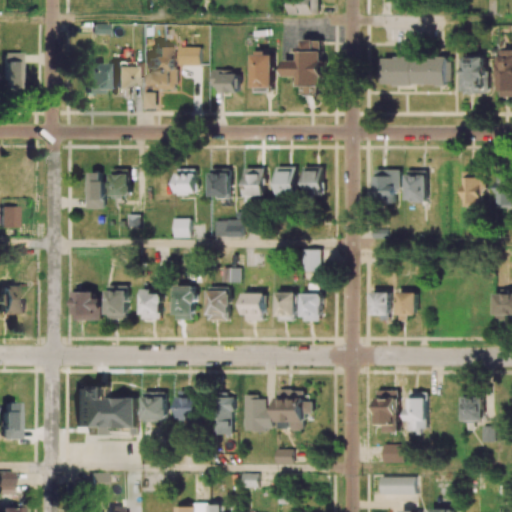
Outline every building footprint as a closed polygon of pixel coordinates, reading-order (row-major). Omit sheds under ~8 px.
[(319,14),(319,0),(289,0),(290,14),(319,14)] [(286,77),(299,76),(299,85),(324,85),(324,40),(305,40),(305,50),(299,50),(299,60),(286,60),(286,77)] [(179,64),(201,65),(202,47),(180,46),(179,64)] [(177,47),(154,47),(153,56),(150,56),(149,87),(176,88),(177,47)] [(511,95),(511,49),(501,49),(500,96),(511,95)] [(19,53),(2,53),(3,90),(20,90),(19,53)] [(465,54),(466,94),(489,93),(489,54),(465,54)] [(253,87),(274,88),(275,55),(254,55),(253,87)] [(448,85),(448,57),(384,57),(384,84),(448,85)] [(84,63),(83,94),(104,94),(104,64),(84,63)] [(131,66),(112,67),(112,96),(131,96),(131,66)] [(240,90),(240,73),(226,73),(226,69),(214,69),(214,90),(240,90)] [(144,92),(145,108),(159,107),(158,91),(144,92)] [(298,166),(278,166),(278,197),(299,197),(298,166)] [(305,195),(326,195),(326,166),(305,166),(305,195)] [(245,168),(246,197),(267,196),(266,167),(245,168)] [(113,196),(132,195),(131,168),(112,169),(113,196)] [(210,196),(232,196),(232,168),(211,168),(210,196)] [(179,194),(199,195),(199,169),(179,169),(179,194)] [(403,170),(376,169),(376,202),(398,203),(398,190),(402,190),(403,170)] [(409,201),(429,201),(429,170),(409,170),(409,201)] [(104,208),(105,172),(89,171),(89,207),(104,208)] [(486,171),(464,171),(465,206),(487,206),(486,171)] [(511,205),(511,172),(499,173),(500,206),(511,205)] [(0,228),(17,228),(17,207),(0,206),(0,228)] [(141,227),(141,214),(129,214),(129,227),(141,227)] [(174,237),(191,237),(191,218),(174,218),(174,237)] [(243,219),(215,220),(215,237),(244,236),(243,219)] [(322,270),(322,249),(306,249),(307,271),(322,270)] [(224,282),(241,282),(242,268),(224,267),(224,282)] [(304,321),(324,321),(324,283),(310,283),(310,290),(304,290),(304,321)] [(18,303),(18,286),(0,285),(0,313),(24,314),(24,303),(18,303)] [(108,318),(130,319),(130,285),(108,285),(108,318)] [(196,320),(197,286),(177,285),(176,319),(196,320)] [(232,287),(210,287),(210,319),(232,319),(232,287)] [(76,320),(101,320),(101,289),(75,289),(76,320)] [(143,319),(164,319),(163,293),(154,293),(154,289),(142,289),(143,319)] [(298,321),(299,290),(280,290),(279,320),(298,321)] [(246,291),(246,320),(267,320),(267,291),(246,291)] [(373,315),(382,315),(382,320),(392,320),(391,291),(372,291),(373,315)] [(418,292),(400,292),(399,320),(409,320),(409,315),(418,315),(418,292)] [(511,293),(495,294),(496,319),(511,318),(511,293)] [(139,397),(110,397),(110,387),(76,387),(76,427),(87,427),(87,435),(103,435),(103,428),(139,428),(139,397)] [(181,418),(203,418),(203,389),(180,390),(181,418)] [(279,429),(306,429),(306,413),(315,413),(315,401),(307,401),(307,389),(279,389),(279,429)] [(400,431),(401,390),(378,390),(378,424),(386,424),(386,431),(400,431)] [(169,420),(169,391),(146,391),(145,420),(169,420)] [(428,428),(428,391),(409,391),(409,433),(421,432),(421,428),(428,428)] [(464,421),(485,420),(484,392),(463,392),(464,421)] [(275,408),(267,408),(267,396),(246,396),(245,430),(274,430),(275,408)] [(223,434),(235,434),(235,397),(218,397),(219,423),(223,423),(223,434)] [(17,403),(0,403),(1,439),(18,439),(17,403)] [(483,441),(495,442),(495,420),(483,420),(483,441)] [(405,444),(384,444),(384,463),(405,462),(405,444)] [(277,463),(295,464),(295,449),(277,448),(277,463)] [(0,494),(11,494),(12,472),(0,471),(0,494)] [(89,490),(105,491),(105,473),(90,472),(89,490)] [(243,487),(260,487),(260,473),(243,473),(243,487)] [(381,493),(416,494),(416,477),(382,476),(381,493)] [(139,502),(140,487),(129,487),(128,502),(139,502)] [(176,506),(175,511),(227,511),(227,503),(195,503),(195,506),(176,506)]
